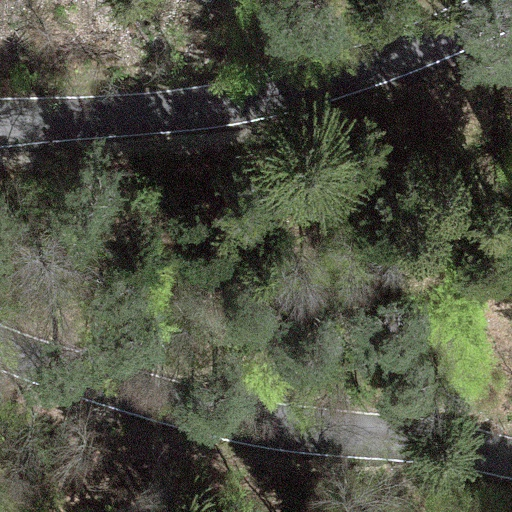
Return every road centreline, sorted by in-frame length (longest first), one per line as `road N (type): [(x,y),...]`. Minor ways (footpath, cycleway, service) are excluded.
road 1 (tertiary): [(0,114),(213,106),(267,96),(511,3)]
road 2 (tertiary): [(511,457),(232,415),(152,397),(0,344)]
